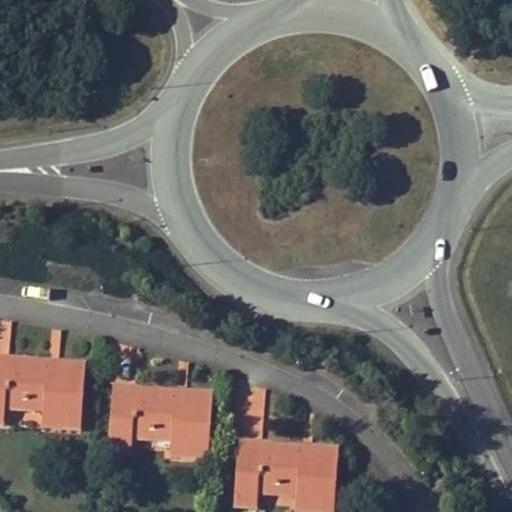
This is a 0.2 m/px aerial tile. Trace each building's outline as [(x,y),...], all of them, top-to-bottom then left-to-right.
[(86,372),(87,364),(0,356),(0,366),(24,368),(25,363),(49,365),(49,373),(58,373),(58,370),(86,372)] [(0,418),(5,419),(5,413),(6,404),(28,406),(29,400),(45,401),(44,416),(43,424),(81,427),(86,372),(58,370),(58,373),(49,373),(49,365),(25,363),(24,368),(0,366),(0,418)] [(213,400),(214,393),(114,387),(113,396),(151,398),(152,393),(175,395),(175,403),(184,404),(185,399),(213,400)] [(171,447),(170,454),(210,456),(213,400),(185,399),(184,404),(175,403),(175,395),(152,393),(151,398),(113,396),(110,450),(132,450),(132,445),(132,435),(156,436),(156,430),(172,431),(171,447)] [(6,404),(5,413),(44,416),(45,401),(29,400),(28,406),(6,404)] [(80,435),(81,427),(43,424),(42,432),(80,435)] [(132,435),(132,445),(171,447),(172,431),(156,430),(156,436),(132,435)] [(309,458),(310,455),(339,457),(340,450),(240,441),(239,449),(276,452),(276,448),(300,450),(300,456),(309,458)] [(335,511),(339,457),(310,455),(309,458),(300,456),(300,450),(276,448),(276,452),(239,449),(235,505),(258,507),(258,499),(259,490),(283,492),(283,485),(298,486),(297,502),(296,509),(335,511)] [(131,458),(132,450),(110,450),(109,457),(131,458)] [(210,465),(210,456),(170,454),(170,462),(210,465)] [(259,490),(258,499),(297,502),(298,486),(283,485),(283,492),(259,490)]
